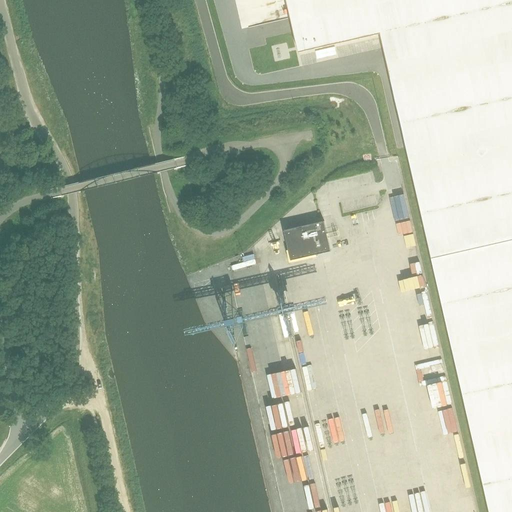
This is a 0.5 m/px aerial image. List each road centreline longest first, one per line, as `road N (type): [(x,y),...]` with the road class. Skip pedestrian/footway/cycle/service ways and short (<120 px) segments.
road 1 (unclassified): [(25,435),(64,393),(74,366),(74,205),(68,177),(35,124),(0,4)]
road 2 (unclassified): [(0,220),(31,198),(282,139)]
road 3 (unclassified): [(208,232),(181,214),(164,178),(161,76),(141,0)]
road 4 (unclassified): [(208,232),(234,225),(273,187),(285,160),(282,139)]
